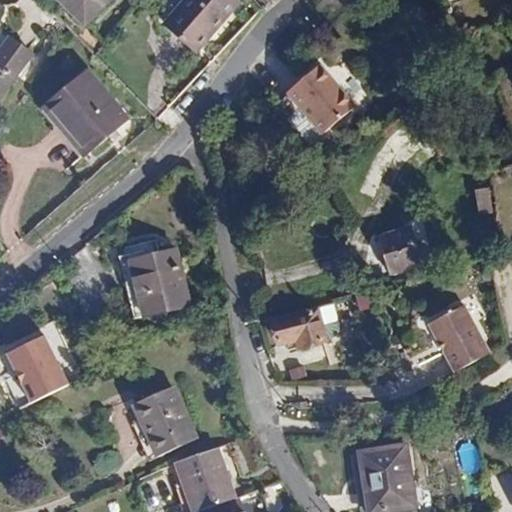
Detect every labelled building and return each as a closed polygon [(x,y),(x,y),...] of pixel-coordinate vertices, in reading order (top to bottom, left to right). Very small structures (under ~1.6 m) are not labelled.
[(64,0),(87,21),(106,0),(64,0)] [(195,47),(238,0),(237,0),(184,0),(166,20),(195,47)] [(0,92),(3,95),(35,48),(15,33),(0,55),(0,92)] [(101,122),(104,126),(122,111),(88,67),(50,97),(80,125),(83,122),(93,113),(101,122)] [(317,69),(288,99),(324,138),(354,107),(317,69)] [(89,139),(104,126),(101,122),(92,131),(83,122),(80,125),(50,97),(43,102),(81,150),(92,143),(89,139)] [(92,131),(101,122),(93,113),(83,122),(92,131)] [(494,206),(488,183),(475,187),(482,210),(494,206)] [(392,271),(425,260),(412,220),(380,230),(392,271)] [(128,261),(157,252),(154,244),(114,256),(132,317),(143,314),(128,261)] [(173,248),(157,252),(128,261),(143,314),(188,302),(173,248)] [(429,312),(459,363),(494,344),(463,291),(429,312)] [(338,298),(319,304),(328,336),(348,331),(338,298)] [(328,336),(319,304),(274,317),(281,341),(305,335),(308,342),(328,336)] [(6,353),(32,407),(73,388),(47,334),(6,353)] [(156,450),(196,434),(176,382),(136,399),(156,450)] [(415,502),(406,443),(362,451),(371,509),(415,502)] [(214,444),(175,460),(193,510),(233,495),(214,444)]
